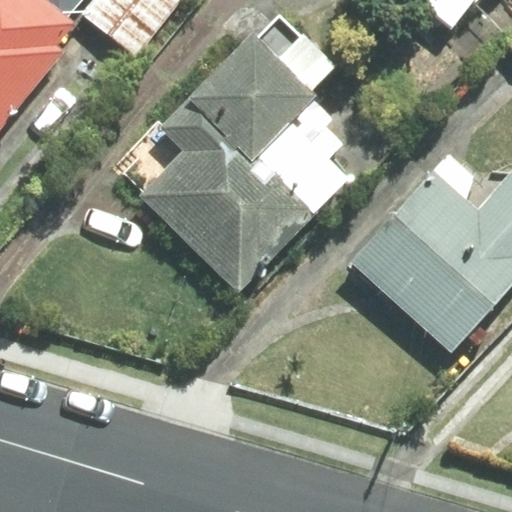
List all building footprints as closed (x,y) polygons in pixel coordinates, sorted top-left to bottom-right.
[(64,24),(33,0),(0,0),(0,128),(59,55),(53,51),(72,28),(64,24)] [(33,0),(64,24),(84,0),(33,0)] [(93,0),(81,17),(136,60),(183,0),(93,0)] [(333,76),(273,20),(160,134),(184,156),(142,200),(238,293),(345,183),(285,124),(333,76)] [(511,175),(493,196),(448,156),(350,267),(450,354),(511,284),(511,175)]
